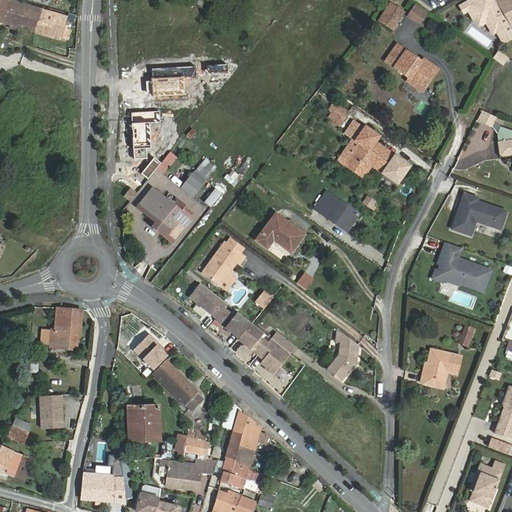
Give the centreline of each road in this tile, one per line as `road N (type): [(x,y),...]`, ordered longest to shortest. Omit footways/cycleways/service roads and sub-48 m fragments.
road 1 (residential): [(388,511),(395,497),(397,268),(450,159)]
road 2 (residential): [(373,511),(175,326),(107,276)]
road 3 (tertiary): [(93,244),(94,0)]
road 4 (tertiary): [(71,510),(95,402),(103,328),(98,287)]
road 5 (unknown): [(256,272),(275,275),(396,353)]
